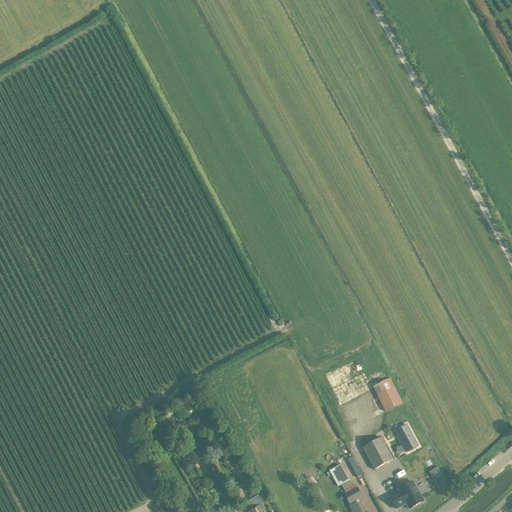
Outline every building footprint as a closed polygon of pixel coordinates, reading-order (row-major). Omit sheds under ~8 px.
[(390,379),(373,387),(385,413),(402,404),(390,379)] [(406,425),(395,431),(406,453),(418,446),(406,425)] [(381,438),(362,448),(374,470),(393,460),(381,438)] [(362,476),(352,458),(348,460),(358,478),(362,476)] [(349,481),(340,465),(329,471),(338,487),(349,481)] [(443,478),(436,483),(439,488),(446,484),(443,478)] [(400,493),(390,498),(396,510),(402,506),(402,505),(405,503),(406,504),(409,510),(423,501),(412,482),(398,490),(400,493)] [(346,495),(350,504),(362,497),(358,489),(346,495)] [(263,506),(258,497),(251,501),(247,503),(252,511),(251,511),(263,511),(261,507),(263,506)]
